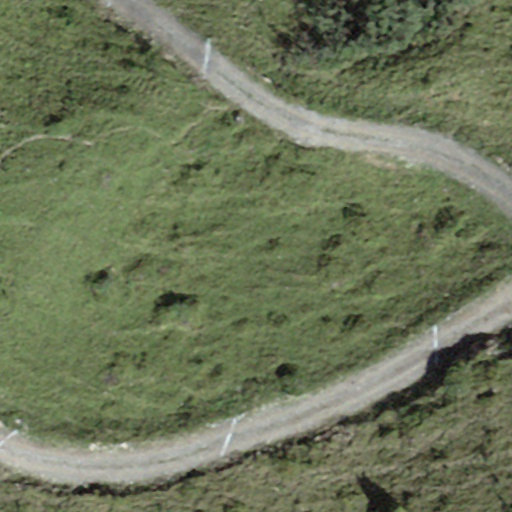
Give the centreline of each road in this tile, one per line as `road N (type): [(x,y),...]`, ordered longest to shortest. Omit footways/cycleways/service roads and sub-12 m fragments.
road 1 (track): [(511,298),(467,337),(294,416),(149,463),(38,462),(0,444)]
road 2 (track): [(237,87),(339,132),(449,146),(511,190)]
road 3 (track): [(150,0),(237,87)]
